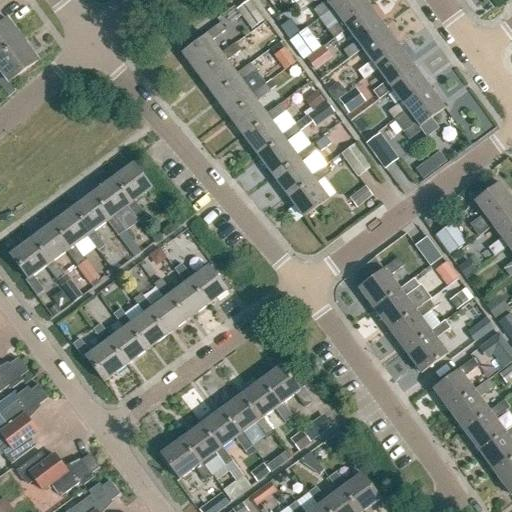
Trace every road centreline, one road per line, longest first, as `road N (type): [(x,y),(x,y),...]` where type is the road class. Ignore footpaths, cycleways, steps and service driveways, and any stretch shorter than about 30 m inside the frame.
road 1 (residential): [(300,288),(92,42)]
road 2 (residential): [(458,499),(300,288)]
road 3 (residential): [(300,288),(511,134)]
road 4 (residential): [(102,436),(300,288)]
road 5 (residential): [(102,436),(0,294)]
road 6 (residential): [(0,123),(92,42)]
